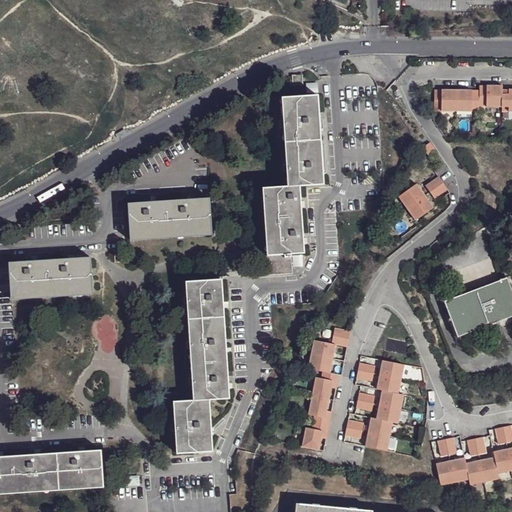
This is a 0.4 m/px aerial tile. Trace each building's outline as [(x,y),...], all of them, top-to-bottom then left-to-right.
[(308,82),(307,71),(299,72),(300,82),(308,82)] [(504,86),(481,86),(480,91),(481,103),(487,102),(487,107),(503,107),(504,91),(504,86)] [(458,90),(436,90),(435,106),(442,106),(442,111),(458,111),(458,90)] [(481,103),(480,91),(458,90),(458,111),(473,111),(473,107),(481,107),(481,103)] [(511,91),(504,91),(503,107),(510,107),(510,112),(511,111),(511,91)] [(268,273),(294,270),(294,265),(293,253),(303,253),(305,252),(302,186),(326,184),(319,95),(283,98),(288,186),(264,188),(269,254),(267,255),(268,273)] [(437,151),(431,142),(424,148),(429,156),(437,151)] [(444,183),(440,177),(427,186),(431,192),(444,183)] [(408,208),(426,196),(417,183),(400,196),(408,208)] [(436,198),(449,189),(444,183),(431,192),(436,198)] [(417,220),(435,207),(426,196),(408,208),(417,220)] [(129,203),(132,241),(213,235),(211,198),(129,203)] [(124,261),(123,251),(114,251),(115,262),(124,261)] [(293,253),(294,265),(304,264),(303,253),(293,253)] [(10,262),(13,299),(94,294),(92,256),(10,262)] [(500,282),(445,299),(457,335),(511,315),(511,289),(507,277),(500,280),(500,282)] [(214,451),(211,400),(231,399),(223,280),(187,282),(188,296),(183,297),(183,302),(188,303),(190,340),(185,341),(186,348),(191,348),(193,377),(187,378),(188,385),(193,384),(195,400),(175,402),(176,422),(171,423),(171,430),(176,430),(178,453),(214,451)] [(352,331),(336,328),(333,344),(336,344),(349,347),(352,331)] [(333,344),(315,340),(309,368),(324,371),(331,372),(336,344),(333,344)] [(400,393),(405,364),(383,360),(378,389),(383,390),(400,393)] [(373,381),(376,366),(360,362),(357,378),(373,381)] [(331,372),(324,371),(322,378),(334,380),(339,381),(340,374),(331,372)] [(322,378),(317,377),(313,396),(330,399),(333,387),(334,380),(322,378)] [(394,422),(399,423),(405,394),(400,393),(383,390),(378,419),(394,422)] [(372,411),(375,396),(360,392),(357,408),(372,411)] [(330,399),(313,396),(309,414),(315,415),(327,417),(328,410),(330,399)] [(327,417),(315,415),(314,421),(330,425),(331,419),(327,417)] [(378,419),(372,417),(366,446),(388,451),(394,422),(378,419)] [(362,438),(365,423),(349,420),(346,435),(362,438)] [(330,425),(314,421),(312,428),(329,431),(330,425)] [(495,429),(498,445),(511,441),(511,432),(511,426),(495,429)] [(312,428),(307,427),(303,446),(320,450),(323,438),(328,439),(329,431),(312,428)] [(470,456),(486,453),(483,437),(467,440),(470,456)] [(441,456),(456,453),(453,438),(438,441),(441,456)] [(0,491),(107,484),(104,447),(0,453),(0,491)] [(494,458),(497,474),(511,471),(511,448),(493,452),(494,458)] [(464,458),(435,464),(440,486),(469,480),(465,464),(464,458)] [(494,458),(465,464),(469,480),(470,485),(498,479),(497,474),(494,458)]
